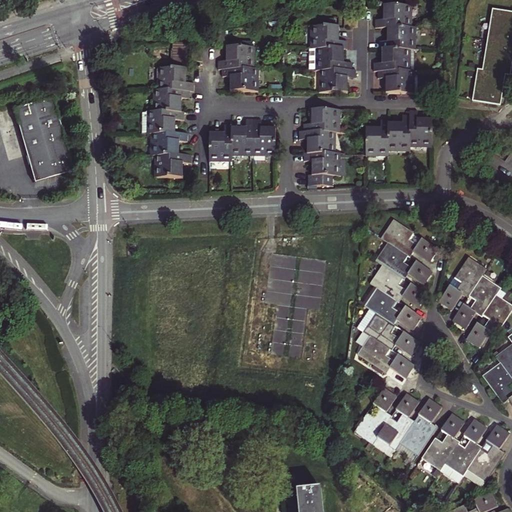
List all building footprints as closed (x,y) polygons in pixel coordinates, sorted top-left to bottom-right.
[(391,28),(408,28),(408,8),(389,7),(388,21),(384,21),(376,21),(376,28),(388,28),(391,28)] [(488,41),(511,44),(511,13),(493,11),(488,41)] [(335,43),(335,28),(316,28),(315,49),(316,49),(321,49),(341,50),(345,50),(347,50),(347,43),(340,43),(335,43)] [(391,43),(387,43),(380,43),(379,50),(383,50),(388,50),(407,50),(411,50),(412,28),(408,28),(391,28),(391,43)] [(511,70),(511,44),(488,41),(484,72),(506,75),(511,76),(511,70)] [(251,70),(251,49),(231,48),(231,63),(227,63),(219,63),(219,70),(223,70),(251,70)] [(321,49),(321,71),(325,71),(353,71),(353,65),(345,65),(341,65),(341,50),(321,49)] [(379,71),(406,72),(407,50),(388,50),(388,65),(383,65),(375,65),(375,71),(379,71)] [(182,84),(183,70),(163,70),(163,92),(190,92),(194,92),(194,84),(187,84),(182,84)] [(255,93),(255,70),(251,70),(223,70),(223,78),(231,78),(235,78),(235,93),(255,93)] [(325,71),(324,94),(344,94),(344,79),(349,79),(356,79),(356,71),(353,71),(325,71)] [(391,95),(411,95),(411,72),(406,72),(379,71),(379,79),(387,80),(391,80),(391,95)] [(478,71),(473,101),(501,105),(506,75),(484,72),(478,71)] [(178,99),(182,99),(190,99),(190,92),(163,92),(158,92),(158,113),(178,113),(178,99)] [(50,102),(11,113),(32,186),(70,176),(50,102)] [(337,133),(337,111),(317,111),(317,126),(313,126),(304,126),(304,133),(332,133),(337,133)] [(156,135),(172,135),(172,121),(176,121),(184,121),(184,113),(182,113),(178,113),(158,113),(153,113),(152,113),(152,135),(156,135)] [(411,145),(433,145),(433,125),(418,125),(418,120),(418,113),(411,113),(411,117),(411,145)] [(411,145),(411,117),(404,117),(404,125),(404,129),(390,129),(390,149),(411,149),(411,145)] [(247,134),(234,133),(233,153),(255,153),(255,121),(247,121),(247,129),(247,134)] [(255,153),(277,154),(277,134),(261,134),(261,129),(262,121),(255,121),(255,153)] [(367,134),(367,154),(390,154),(390,149),(390,129),(390,124),(389,121),(381,121),(381,129),(381,134),(367,134)] [(233,153),(234,133),(234,129),(234,127),(225,127),(225,135),(225,139),(211,139),(211,159),(233,159),(233,158),(233,153)] [(300,141),(308,141),(312,141),(312,155),(332,155),(332,133),(304,133),(300,133),(300,141)] [(176,143),(180,143),(187,143),(187,135),(176,135),(172,135),(156,135),(155,157),(160,157),(176,157),(176,143)] [(511,154),(502,168),(491,184),(511,199),(511,154)] [(313,162),(317,162),(317,178),(334,178),(336,178),(337,155),(332,155),(312,155),(308,155),(304,155),(304,162),(313,162)] [(160,179),(179,179),(179,164),(183,164),(191,165),(191,157),(180,157),(176,157),(160,157),(160,179)] [(313,178),(310,178),(309,191),(334,190),(334,178),(317,178),(313,178)] [(413,236),(394,223),(382,241),(389,245),(408,258),(410,259),(414,253),(430,264),(438,253),(421,242),(417,248),(409,242),(413,236)] [(408,258),(389,245),(376,263),(383,267),(399,278),(402,272),(408,276),(425,287),(433,274),(417,263),(412,269),(404,264),(408,258)] [(486,272),(469,260),(439,303),(451,311),(462,295),(467,299),(482,278),(486,272)] [(399,278),(383,267),(370,285),(377,290),(394,301),(398,295),(402,298),(419,309),(427,297),(410,286),(407,292),(398,287),(402,281),(399,278)] [(408,276),(402,272),(399,278),(402,281),(404,282),(408,276)] [(499,290),(482,278),(467,299),(452,322),(464,330),(475,314),(480,317),(496,296),(499,290)] [(394,301),(377,290),(365,307),(376,315),(388,323),(392,317),(398,321),(414,332),(422,320),(405,309),(401,315),(393,310),(397,303),(394,301)] [(398,304),(402,298),(398,295),(394,301),(397,303),(398,304)] [(511,312),(511,307),(496,296),(480,317),(466,340),(478,350),(489,333),(495,338),(511,312)] [(412,357),(421,345),(404,334),(400,341),(391,335),(396,328),(394,327),(388,323),(376,315),(364,333),(370,338),(387,349),(391,343),(396,346),(412,357)] [(398,321),(392,317),(388,323),(394,327),(398,321)] [(387,349),(370,338),(358,355),(382,372),(386,366),(390,369),(406,380),(415,368),(399,357),(395,363),(386,357),(390,351),(387,349)] [(391,343),(387,349),(390,351),(392,352),(396,346),(391,343)] [(511,346),(496,358),(500,364),(511,380),(511,346)] [(511,380),(500,364),(483,377),(503,404),(508,401),(511,406),(511,380)] [(386,366),(382,372),(387,375),(390,369),(386,366)] [(397,398),(384,389),(373,406),(380,410),(374,419),(367,414),(354,434),(373,446),(377,440),(388,424),(382,420),(386,414),(397,398)] [(390,420),(388,424),(377,440),(392,450),(389,454),(391,456),(395,451),(410,428),(405,425),(409,419),(419,404),(407,396),(396,411),(402,415),(397,424),(390,420)] [(412,425),(410,428),(395,451),(413,464),(433,434),(428,430),(431,425),(442,409),(429,400),(418,416),(425,421),(419,430),(412,425)] [(392,419),(386,414),(382,420),(388,424),(390,420),(392,419)] [(455,449),(449,445),(453,440),(464,424),(452,416),(451,416),(441,431),(448,436),(442,444),(435,440),(423,457),(422,459),(434,468),(433,470),(435,472),(431,477),(434,479),(438,474),(455,449)] [(414,423),(409,419),(405,425),(410,428),(412,425),(414,423)] [(457,445),(455,449),(438,474),(456,487),(462,477),(467,471),(478,454),(473,451),(476,445),(487,429),(474,420),(463,436),(470,441),(464,450),(457,445)] [(436,428),(431,425),(428,430),(433,434),(436,428)] [(482,449),(478,454),(467,471),(485,483),(501,459),(496,455),(499,451),(510,435),(497,426),(482,449)] [(449,445),(455,449),(457,445),(459,443),(453,440),(449,445)] [(473,451),(478,454),(482,449),(476,445),(473,451)] [(496,455),(501,459),(504,454),(499,451),(496,455)] [(485,483),(467,471),(462,477),(480,489),(485,483)] [(323,511),(321,490),(297,492),(299,511),(323,511)] [(486,511),(498,507),(492,493),(473,502),(477,509),(470,511),(467,511),(465,506),(451,511),(486,511)]
